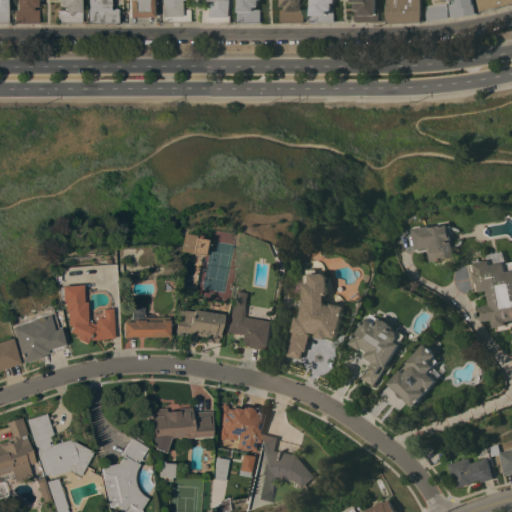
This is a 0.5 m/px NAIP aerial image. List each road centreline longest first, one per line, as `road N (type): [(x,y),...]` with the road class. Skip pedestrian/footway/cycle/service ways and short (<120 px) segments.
road 1 (residential): [(511,16),(386,34),(0,35)]
road 2 (secondary): [(511,49),(411,65),(0,66)]
road 3 (secondary): [(0,88),(409,87),(511,72)]
road 4 (residential): [(442,511),(408,460),(378,436),(281,384),(142,364),(97,368),(0,397)]
